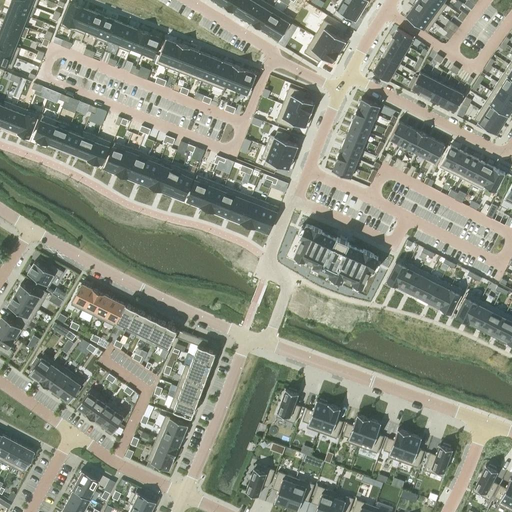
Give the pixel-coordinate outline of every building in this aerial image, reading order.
[(11,0),(9,8),(27,15),(31,5),(19,0),(11,0)] [(226,0),(224,5),(225,6),(233,11),(239,0),(226,0)] [(239,0),(233,11),(242,16),(251,0),(239,0)] [(251,0),(242,16),(251,22),(264,0),(251,0)] [(264,0),(251,22),(261,27),(274,6),(264,0)] [(341,0),(333,13),(342,19),(345,13),(356,20),(362,9),(347,0),(341,0)] [(347,0),(362,9),(367,0),(347,0)] [(422,0),(416,0),(412,6),(434,22),(441,13),(422,0)] [(440,0),(422,0),(441,13),(447,4),(443,1),(443,2),(440,0)] [(71,1),(61,25),(74,29),(73,29),(82,6),(83,6),(71,1)] [(82,6),(73,29),(74,29),(85,33),(87,29),(86,29),(94,10),(83,6),(82,6)] [(274,6),(261,27),(270,33),(283,11),(274,6)] [(412,6),(406,15),(428,31),(434,22),(412,6)] [(9,8),(5,17),(23,24),(27,15),(9,8)] [(94,10),(86,29),(87,29),(97,33),(98,33),(105,15),(94,10)] [(283,11),(270,33),(279,39),(293,17),(283,11)] [(97,33),(95,37),(107,42),(109,38),(109,37),(116,19),(105,15),(98,33),(97,33)] [(5,18),(1,28),(19,35),(24,37),(28,27),(23,25),(5,18)] [(116,19),(109,37),(109,38),(119,42),(120,42),(127,24),(116,19)] [(324,19),(314,35),(339,51),(346,40),(336,34),(339,28),(324,19)] [(119,42),(118,46),(130,51),(132,46),(131,46),(138,28),(127,24),(120,42),(119,42)] [(130,51),(129,52),(140,56),(142,51),(149,33),(150,33),(150,32),(138,28),(138,27),(138,28),(131,46),(132,46),(130,51)] [(0,30),(0,38),(15,45),(15,44),(19,35),(1,28),(0,30)] [(397,28),(392,36),(409,45),(413,37),(397,28)] [(149,33),(142,51),(154,55),(161,37),(150,33),(149,33)] [(314,35),(304,51),(319,61),(323,55),(333,61),(339,51),(314,35)] [(392,36),(387,45),(403,54),(409,45),(392,36)] [(166,37),(156,62),(167,66),(177,41),(166,37)] [(284,37),(280,43),(285,46),(289,40),(284,37)] [(0,50),(11,55),(16,57),(20,46),(15,44),(15,45),(0,38),(0,50)] [(177,41),(167,66),(179,71),(189,46),(177,41)] [(503,41),(499,46),(504,49),(508,44),(506,43),(503,41)] [(387,45),(382,54),(398,63),(403,54),(387,45)] [(189,46),(179,71),(190,75),(200,50),(189,46)] [(0,62),(7,65),(11,67),(16,57),(11,55),(0,50),(0,62)] [(200,50),(190,75),(201,80),(211,55),(200,50)] [(382,54),(378,61),(394,71),(398,63),(382,54)] [(211,55),(201,80),(212,84),(222,59),(211,55)] [(222,59),(212,84),(223,89),(224,89),(226,85),(225,84),(233,63),(222,59)] [(378,61),(373,70),(389,80),(394,71),(378,61)] [(233,63),(225,84),(226,85),(236,89),(245,68),(233,63)] [(488,63),(484,68),(489,71),(493,66),(491,65),(488,63)] [(511,65),(509,64),(503,73),(511,78),(511,65)] [(245,68),(236,89),(248,94),(257,73),(245,68)] [(418,74),(411,88),(420,92),(428,75),(420,71),(418,74)] [(511,78),(503,73),(497,82),(511,91),(511,78)] [(420,92),(430,97),(438,80),(428,75),(420,92)] [(438,80),(430,97),(437,101),(446,84),(438,80)] [(511,91),(497,82),(492,91),(511,103),(511,91)] [(446,84),(437,101),(446,105),(455,89),(446,84)] [(289,85),(282,103),(310,114),(315,102),(304,98),(306,92),(289,85)] [(455,89),(446,105),(455,110),(464,94),(455,89)] [(511,103),(492,91),(486,100),(509,114),(511,109),(511,103)] [(358,106),(357,106),(376,114),(380,105),(381,105),(361,97),(361,98),(362,98),(358,106)] [(3,104),(0,112),(0,123),(7,126),(16,104),(5,99),(3,104)] [(486,100),(480,109),(503,124),(509,114),(486,100)] [(282,103),(275,121),(292,128),(295,122),(306,126),(310,114),(282,103)] [(16,104),(7,126),(18,131),(19,131),(28,108),(27,108),(16,104)] [(357,106),(354,115),(372,123),(376,114),(357,106)] [(18,131),(30,136),(40,112),(27,107),(27,108),(28,108),(19,131),(18,131)] [(480,109),(474,119),(497,133),(503,124),(480,109)] [(43,114),(34,136),(36,137),(48,142),(49,142),(48,142),(55,124),(56,124),(58,119),(43,114)] [(354,116),(351,124),(369,132),(372,123),(354,115),(354,116)] [(122,117),(120,123),(126,125),(128,119),(122,117)] [(399,120),(389,138),(390,139),(390,138),(399,143),(408,125),(399,121),(400,120),(399,120)] [(55,124),(48,142),(49,142),(61,147),(69,129),(56,124),(55,124)] [(351,124),(347,133),(365,141),(369,132),(351,124)] [(408,125),(399,143),(408,147),(418,129),(417,129),(408,125)] [(69,129),(61,147),(75,152),(82,134),(81,134),(69,129)] [(82,134),(75,152),(88,157),(88,158),(97,135),(83,129),(81,134),(82,134)] [(270,134),(266,145),(293,156),(294,154),(296,155),(299,148),(297,147),(298,145),(287,140),(290,134),(277,129),(275,135),(270,134)] [(418,129),(408,147),(417,152),(427,134),(418,129)] [(347,133),(343,142),(362,149),(365,141),(347,133)] [(427,134),(417,152),(427,157),(435,139),(427,135),(427,134)] [(88,157),(87,158),(100,163),(100,162),(102,163),(111,141),(97,135),(88,158),(88,157)] [(435,139),(427,157),(435,161),(435,162),(436,162),(445,143),(444,144),(435,139)] [(115,141),(105,166),(116,171),(126,146),(115,141)] [(340,150),(339,151),(358,158),(362,149),(343,142),(340,150)] [(451,144),(439,167),(440,167),(440,166),(450,172),(461,150),(451,145),(451,144)] [(266,145),(261,157),(265,159),(263,165),(275,170),(278,164),(289,168),(293,156),(266,145)] [(126,146),(116,171),(128,175),(138,150),(126,146)] [(138,150),(128,175),(139,180),(149,155),(138,150)] [(461,150),(450,172),(461,177),(472,156),(461,150)] [(339,151),(336,160),(354,167),(358,158),(339,151)] [(149,155),(139,180),(150,184),(158,164),(159,164),(160,159),(149,155)] [(472,156),(461,177),(472,183),(483,161),(472,156)] [(226,158),(225,162),(221,170),(229,173),(234,161),(226,158)] [(332,168),(332,169),(351,177),(351,176),(354,167),(336,160),(335,160),(336,160),(332,169),(332,168)] [(483,161),(472,183),(483,189),(485,185),(484,185),(494,166),(493,166),(483,161)] [(169,168),(161,189),(172,193),(182,168),(171,164),(171,163),(169,168)] [(158,164),(150,184),(161,189),(169,168),(159,164),(158,164)] [(494,166),(484,185),(485,185),(496,190),(505,172),(494,166)] [(182,168),(172,193),(184,198),(194,173),(182,168)] [(251,174),(245,172),(242,181),(247,183),(251,174)] [(197,174),(187,199),(201,204),(211,179),(197,174)] [(289,182),(278,178),(276,184),(275,186),(286,190),(289,182)] [(211,179),(201,204),(215,210),(225,185),(211,179)] [(511,182),(503,199),(504,200),(504,199),(511,203),(511,182)] [(225,185),(215,210),(228,215),(238,190),(225,185)] [(238,190),(228,215),(241,220),(251,195),(238,190)] [(251,195),(241,220),(255,226),(265,201),(251,195)] [(265,201),(255,226),(269,231),(279,206),(265,201)] [(492,203),(486,214),(492,217),(498,206),(492,203)] [(302,237),(294,254),(297,255),(303,258),(305,259),(305,258),(314,262),(312,265),(329,273),(329,274),(332,275),(339,278),(342,280),(344,276),(352,280),(354,282),(361,284),(363,286),(370,269),(372,270),(373,267),(377,260),(378,257),(374,255),(374,254),(363,249),(363,250),(348,243),(349,241),(337,235),(336,237),(322,231),(322,230),(311,225),(311,226),(306,224),(305,226),(302,234),(300,237),(302,237)] [(63,271),(52,264),(49,269),(35,261),(31,266),(29,264),(26,269),(29,271),(28,272),(50,285),(56,275),(60,277),(63,271)] [(396,261),(386,279),(392,282),(398,285),(407,266),(396,261)] [(407,266),(398,285),(398,284),(408,290),(420,268),(409,262),(407,266)] [(420,268),(408,290),(419,295),(430,273),(420,268)] [(430,273),(419,295),(430,301),(441,279),(430,273)] [(441,279),(430,301),(440,306),(451,284),(441,279)] [(71,304),(83,309),(93,288),(82,282),(71,304)] [(14,294),(38,308),(48,292),(37,285),(33,290),(21,283),(14,294)] [(440,306),(446,309),(451,312),(463,290),(451,284),(440,306)] [(83,309),(93,315),(104,293),(93,288),(83,309)] [(467,292),(456,315),(470,322),(470,321),(481,299),(467,292)] [(93,315),(104,320),(115,298),(104,293),(93,315)] [(14,294),(8,304),(20,312),(17,317),(29,324),(38,308),(14,294)] [(115,325),(117,320),(126,304),(125,304),(115,298),(104,320),(115,325)] [(481,299),(470,321),(482,327),(493,306),(481,299)] [(128,325),(136,308),(126,303),(125,303),(125,304),(126,304),(117,320),(118,320),(127,325),(128,325)] [(493,306),(482,327),(495,334),(506,312),(493,306)] [(138,330),(146,313),(136,308),(128,325),(127,325),(125,329),(136,335),(138,330)] [(511,315),(506,312),(495,334),(507,340),(507,341),(511,332),(511,315)] [(146,313),(138,330),(148,335),(157,318),(146,313)] [(2,314),(0,317),(0,328),(15,337),(17,339),(23,328),(25,330),(29,324),(17,317),(14,322),(2,314)] [(148,335),(158,340),(167,323),(157,318),(148,335)] [(167,350),(177,329),(177,328),(167,323),(158,340),(156,344),(167,350)] [(0,350),(9,356),(13,350),(9,347),(15,337),(0,328),(0,342),(1,343),(0,344),(0,350)] [(198,344),(194,355),(212,361),(216,351),(216,350),(215,350),(206,346),(208,341),(207,341),(208,340),(207,340),(183,331),(182,331),(181,332),(179,337),(198,344)] [(29,372),(39,379),(54,358),(44,351),(29,372)] [(194,355),(190,365),(208,372),(212,361),(194,355)] [(54,358),(39,379),(49,387),(64,365),(54,358)] [(204,383),(208,372),(190,365),(186,363),(181,374),(204,383)] [(64,365),(49,387),(59,394),(74,373),(64,365)] [(74,373),(59,394),(69,401),(74,393),(76,395),(80,390),(78,389),(84,380),(74,373)] [(200,393),(204,383),(181,374),(177,385),(200,393)] [(196,404),(200,393),(177,385),(173,396),(196,404)] [(77,406),(87,413),(99,395),(100,393),(91,386),(77,406)] [(277,411),(276,416),(294,422),(301,405),(294,403),(298,393),(298,392),(296,391),(296,389),(289,387),(288,389),(286,388),(285,388),(286,388),(278,411),(277,411)] [(99,395),(87,413),(95,418),(107,401),(99,395)] [(192,414),(196,404),(173,396),(169,407),(191,415),(192,415),(192,414)] [(307,407),(302,420),(308,422),(306,427),(318,431),(329,403),(328,403),(326,402),(327,400),(320,398),(319,400),(317,399),(313,410),(307,407)] [(107,401),(95,418),(104,425),(118,405),(108,399),(107,401)] [(329,403),(318,431),(336,438),(343,420),(337,418),(340,407),(329,403)] [(113,431),(127,412),(118,405),(104,425),(113,431)] [(347,422),(343,435),(349,437),(347,441),(359,446),(369,418),(357,413),(353,424),(347,422)] [(161,425),(183,435),(188,424),(166,414),(161,425)] [(369,418),(359,446),(377,452),(383,435),(377,433),(381,422),(380,422),(370,418),(369,418)] [(156,437),(178,446),(183,435),(161,425),(156,437)] [(388,437),(383,449),(389,452),(388,456),(400,460),(410,432),(398,428),(394,439),(388,437)] [(410,432),(400,460),(418,467),(424,449),(418,447),(422,436),(421,436),(410,433),(410,432)] [(0,434),(0,433),(0,459),(1,460),(11,439),(1,433),(0,434)] [(151,448),(174,457),(178,446),(156,437),(151,448)] [(11,439),(1,460),(12,466),(22,444),(11,439)] [(430,452),(424,469),(442,476),(444,471),(452,448),(453,448),(450,447),(450,445),(443,442),(442,444),(440,443),(439,444),(440,444),(436,454),(430,452)] [(30,456),(33,450),(22,444),(12,466),(22,471),(27,461),(30,462),(32,457),(30,456)] [(162,468),(163,466),(169,469),(174,457),(151,448),(147,459),(157,464),(156,466),(162,468)] [(246,490),(245,490),(248,491),(248,493),(255,496),(256,494),(258,495),(259,494),(258,494),(262,484),(268,486),(274,469),(256,462),(254,467),(246,490)] [(486,464),(472,491),(490,499),(498,483),(492,480),(497,470),(498,471),(498,470),(495,469),(496,467),(489,463),(488,465),(486,464),(485,464),(486,464)] [(81,469),(76,478),(93,487),(98,478),(81,469)] [(278,470),(272,488),(278,490),(274,501),(275,501),(286,505),(296,477),(278,470)] [(500,484),(494,496),(500,499),(498,503),(509,509),(511,502),(511,476),(511,477),(506,487),(500,484)] [(296,477),(286,505),(288,505),(287,508),(295,510),(295,508),(298,509),(302,498),(308,500),(314,483),(296,477)] [(71,488),(72,489),(89,498),(90,498),(95,488),(93,487),(76,478),(71,488)] [(317,484),(311,502),(317,504),(314,511),(327,511),(334,495),(334,496),(336,491),(317,484)] [(67,497),(84,506),(89,498),(72,489),(67,497)] [(129,502),(131,503),(148,511),(154,500),(148,497),(149,495),(144,493),(143,495),(135,491),(129,502)] [(334,495),(327,511),(348,511),(353,497),(346,495),(344,499),(334,496),(334,495)] [(67,497),(62,507),(71,511),(83,511),(86,508),(84,506),(67,497)] [(357,499),(351,511),(372,511),(375,505),(357,499)] [(126,511),(148,511),(131,503),(126,511)]
